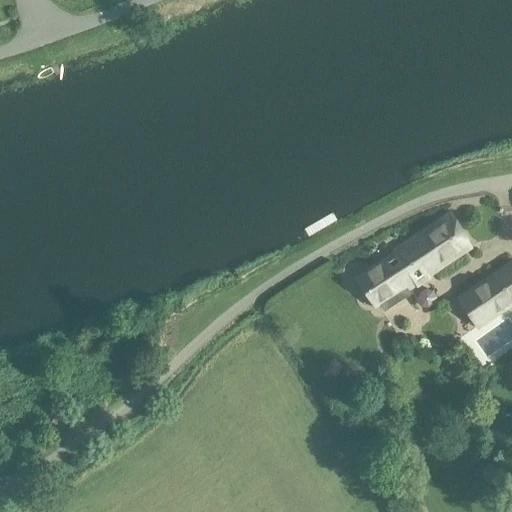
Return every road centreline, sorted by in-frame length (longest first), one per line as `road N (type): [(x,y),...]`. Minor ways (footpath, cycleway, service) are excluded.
road 1 (unclassified): [(0,496),(95,431),(227,316),(307,260),(425,199),(511,180)]
road 2 (unclassified): [(0,53),(148,0)]
